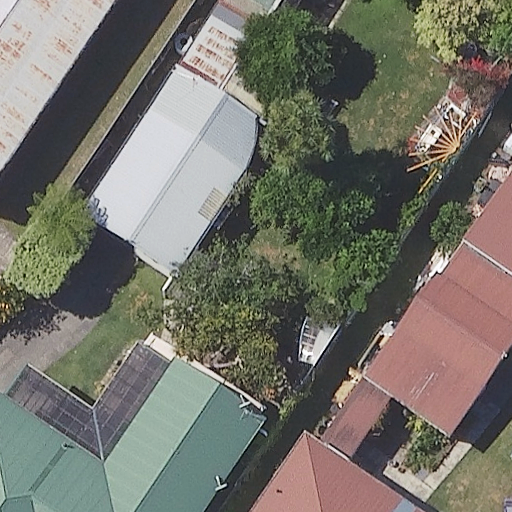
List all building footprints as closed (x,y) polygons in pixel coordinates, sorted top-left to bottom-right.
[(0,0),(0,186),(121,0),(0,0)] [(261,33),(216,5),(80,224),(179,286),(278,127),(224,93),(261,33)] [(511,178),(365,390),(446,446),(511,350),(511,178)] [(208,511),(266,429),(176,366),(96,482),(0,414),(0,511),(208,511)] [(385,511),(298,453),(257,511),(385,511)]
